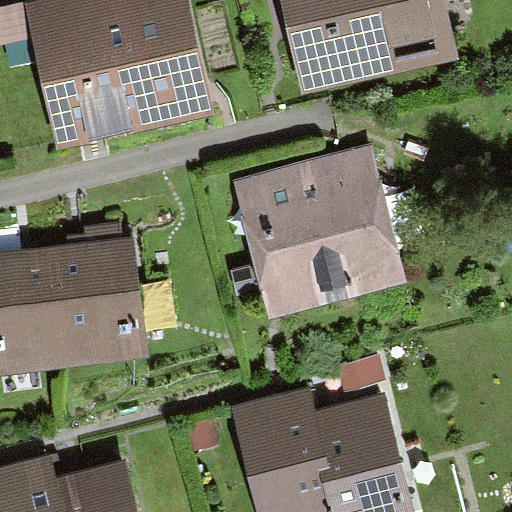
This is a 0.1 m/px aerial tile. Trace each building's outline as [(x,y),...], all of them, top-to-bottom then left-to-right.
[(173,0),(30,0),(24,1),(52,134),(195,104),(173,0)] [(431,0),(276,0),(297,82),(443,46),(431,0)] [(359,153),(230,187),(262,310),(392,276),(359,153)] [(126,234),(52,244),(66,348),(140,338),(126,234)] [(52,244),(0,250),(0,357),(66,348),(52,244)] [(253,511),(315,511),(329,509),(303,407),(298,385),(226,403),(253,511)] [(409,511),(378,388),(303,407),(329,509),(329,511),(409,511)] [(0,511),(48,511),(39,478),(34,456),(0,464),(0,511)] [(127,511),(114,459),(39,478),(48,511),(127,511)]
